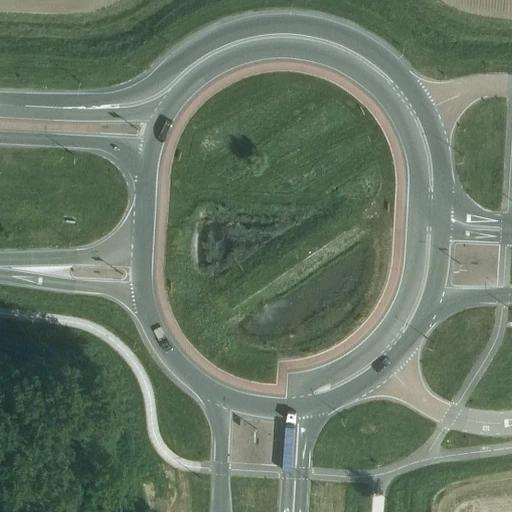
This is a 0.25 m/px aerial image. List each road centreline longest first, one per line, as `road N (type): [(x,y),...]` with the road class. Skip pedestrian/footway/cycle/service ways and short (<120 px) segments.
road 1 (trunk): [(422,110),(393,69),(363,46),(329,30),(279,22),(206,41),(133,94),(24,100)]
road 2 (trunk): [(396,109),(349,64),(299,48),(234,55),(181,91)]
road 3 (trunk): [(0,136),(115,146),(135,163),(144,189)]
road 4 (trunk): [(181,91),(130,115),(52,114),(24,100)]
road 5 (secondary): [(142,222),(128,243),(106,255),(0,267)]
road 6 (secondary): [(0,269),(119,292),(147,312)]
road 7 (trunk): [(382,337),(408,291),(416,210)]
road 8 (primary): [(203,387),(220,432),(220,511)]
